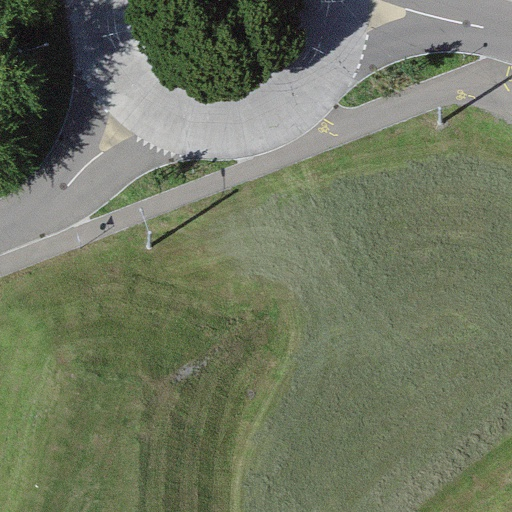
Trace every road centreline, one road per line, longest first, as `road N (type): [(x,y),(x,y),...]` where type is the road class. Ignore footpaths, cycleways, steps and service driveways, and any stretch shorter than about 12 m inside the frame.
road 1 (residential): [(144,107),(179,130),(222,137),(273,128),(322,90),(343,52),(351,6)]
road 2 (residential): [(0,233),(69,187),(144,107)]
road 3 (unclassified): [(351,6),(511,34)]
road 4 (residential): [(98,0),(98,40),(119,84),(144,107)]
